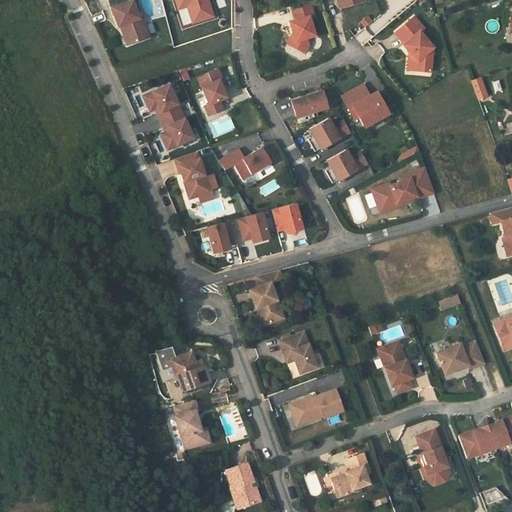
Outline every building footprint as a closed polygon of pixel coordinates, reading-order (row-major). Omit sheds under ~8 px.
[(174,0),(177,10),(186,7),(192,24),(212,17),(206,0),(174,0)] [(140,18),(138,19),(132,1),(110,8),(117,27),(119,26),(122,25),(129,45),(147,38),(140,18)] [(313,15),(309,1),(291,6),(295,20),(289,22),(292,34),(295,41),(292,47),(304,53),(308,45),(306,38),(314,35),(308,17),(313,15)] [(364,28),(372,21),(366,15),(358,22),(364,28)] [(432,48),(419,32),(423,28),(414,17),(394,33),(404,44),(403,45),(408,52),(416,62),(416,71),(429,72),(431,58),(426,53),(432,48)] [(122,25),(119,26),(126,46),(129,45),(122,25)] [(360,45),(372,38),(366,28),(354,35),(360,45)] [(295,41),(292,34),(287,44),(292,47),(295,41)] [(374,61),(385,53),(378,43),(367,51),(374,61)] [(416,62),(408,52),(407,70),(416,71),(416,62)] [(182,83),(189,79),(185,69),(177,71),(182,83)] [(197,78),(201,88),(221,79),(217,70),(197,78)] [(226,98),(222,89),(225,87),(221,79),(201,88),(208,105),(204,107),(208,116),(222,110),(218,101),(226,98)] [(480,79),(472,82),(478,100),(487,97),(480,79)] [(168,85),(143,96),(147,105),(152,103),(154,109),(160,121),(180,111),(168,85)] [(346,108),(367,96),(361,85),(340,96),(346,108)] [(326,108),(321,92),(291,102),(296,117),(307,114),(308,119),(317,116),(315,111),(326,108)] [(385,113),(374,93),(367,96),(346,108),(345,108),(351,119),(355,117),(360,126),(385,113)] [(180,111),(160,121),(165,132),(168,138),(163,141),(167,149),(192,138),(180,111)] [(313,136),(307,139),(314,152),(320,149),(321,152),(326,149),(325,146),(338,138),(332,127),(327,119),(309,129),(313,136)] [(332,127),(338,138),(350,132),(343,121),(332,127)] [(241,180),(270,163),(261,148),(244,158),(239,149),(219,161),(224,170),(233,165),(241,180)] [(345,150),(326,160),(330,167),(324,171),(331,183),(337,180),(339,183),(344,181),(342,177),(356,170),(349,158),(345,150)] [(196,152),(179,158),(183,173),(186,181),(189,180),(194,197),(211,192),(205,175),(204,175),(196,152)] [(362,152),(349,158),(356,170),(368,163),(362,152)] [(434,192),(424,167),(398,177),(400,182),(390,185),(389,183),(371,190),(378,207),(395,200),(397,206),(434,192)] [(397,206),(395,200),(378,207),(380,213),(397,206)] [(297,203),(273,209),(277,223),(285,221),(287,226),(289,233),(304,228),(297,203)] [(511,218),(511,207),(503,210),(491,213),(493,224),(502,221),(511,218)] [(264,212),(240,218),(244,232),(252,230),(254,235),(255,242),(271,237),(264,212)] [(511,218),(502,221),(507,240),(504,241),(506,247),(509,246),(511,255),(511,218)] [(233,220),(209,227),(217,253),(233,248),(229,236),(237,234),(233,220)] [(253,290),(259,308),(263,307),(269,324),(286,318),(273,284),(285,279),(281,270),(257,277),(261,287),(253,290)] [(462,303),(459,295),(440,302),(443,310),(462,303)] [(263,307),(259,308),(266,326),(269,324),(263,307)] [(370,334),(382,329),(377,320),(366,326),(370,334)] [(511,323),(509,325),(507,320),(495,325),(504,348),(511,344),(511,323)] [(294,352),(298,360),(302,373),(319,367),(307,332),(283,341),(287,354),(294,352)] [(395,384),(398,393),(413,387),(410,379),(414,377),(400,341),(379,349),(392,385),(395,384)] [(485,363),(477,341),(462,347),(461,343),(437,353),(446,374),(469,365),(471,369),(485,363)] [(172,357),(179,355),(176,344),(159,349),(165,369),(175,366),(172,357)] [(200,367),(195,353),(194,351),(179,355),(172,357),(175,366),(177,375),(180,374),(185,388),(205,382),(203,373),(202,366),(200,367)] [(294,352),(287,354),(290,363),(298,360),(294,352)] [(200,358),(202,366),(203,366),(207,381),(211,380),(204,357),(200,358)] [(175,366),(165,369),(168,377),(177,375),(175,366)] [(299,412),(303,424),(324,416),(325,418),(345,411),(337,389),(314,398),(315,401),(309,403),(308,399),(298,402),(302,411),(299,412)] [(200,429),(201,429),(197,409),(199,408),(197,399),(175,404),(178,414),(177,415),(182,435),(183,434),(186,444),(203,440),(200,429)] [(302,411),(298,402),(292,405),(300,425),(303,424),(299,412),(302,411)] [(476,429),(466,433),(474,456),(511,441),(511,426),(508,417),(498,421),(499,425),(478,433),(476,429)] [(498,421),(476,429),(478,433),(499,425),(498,421)] [(445,426),(435,430),(441,446),(451,443),(445,426)] [(203,440),(186,444),(187,448),(211,441),(207,427),(201,429),(200,429),(203,440)] [(435,430),(435,429),(416,436),(423,454),(424,453),(428,465),(424,466),(429,479),(437,482),(442,480),(447,473),(442,461),(446,459),(441,446),(435,430)] [(466,433),(459,436),(467,459),(474,456),(466,433)] [(423,454),(417,456),(426,481),(436,485),(446,482),(450,472),(446,459),(442,461),(447,473),(442,480),(437,482),(429,479),(424,466),(428,465),(424,453),(423,454)] [(330,475),(334,487),(338,485),(341,495),(353,491),(352,489),(370,483),(367,474),(371,472),(363,454),(349,459),(352,470),(346,472),(346,471),(340,473),(340,471),(330,475)] [(231,489),(235,500),(238,499),(242,508),(260,501),(255,487),(252,488),(250,482),(253,481),(247,463),(226,470),(233,488),(231,489)]
